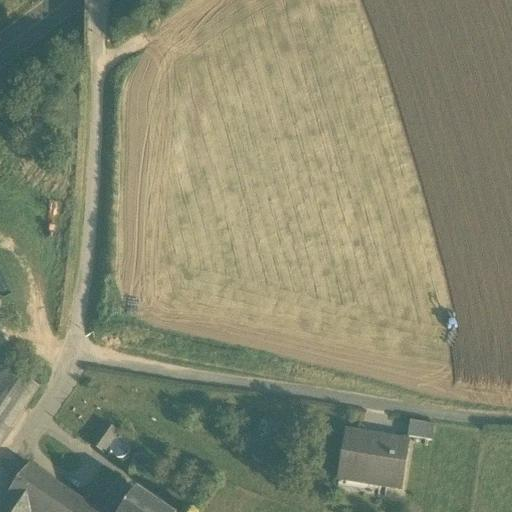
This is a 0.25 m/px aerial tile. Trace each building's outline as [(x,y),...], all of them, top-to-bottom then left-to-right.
[(0,375),(0,446),(39,390),(6,367),(0,375)] [(91,446),(103,454),(117,434),(105,425),(91,446)] [(407,441),(431,445),(434,429),(410,425),(407,441)] [(378,491),(400,494),(407,446),(378,441),(377,443),(346,438),(339,479),(379,486),(378,491)] [(92,511),(28,468),(5,501),(21,511),(92,511)] [(162,511),(135,494),(123,511),(162,511)] [(0,511),(21,511),(5,501),(0,509),(0,511)]
